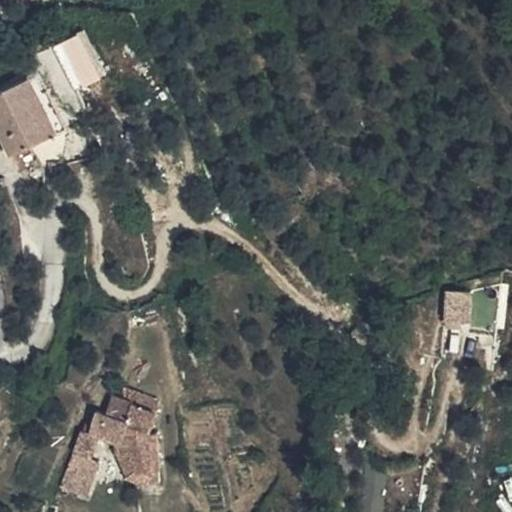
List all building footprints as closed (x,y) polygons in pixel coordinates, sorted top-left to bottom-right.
[(81,85),(109,72),(88,27),(59,40),(81,85)] [(66,120),(47,82),(43,84),(35,66),(27,69),(55,126),(66,120)] [(0,133),(7,149),(55,126),(27,69),(0,82),(0,133)] [(466,318),(465,295),(446,295),(447,317),(466,318)] [(0,414),(26,423),(35,395),(7,384),(2,400),(0,403),(0,414)] [(67,457),(86,464),(95,437),(123,445),(120,453),(136,451),(137,474),(159,474),(161,474),(158,435),(154,434),(160,416),(153,413),(157,399),(134,391),(131,401),(110,393),(102,415),(91,412),(83,431),(78,429),(67,457)] [(94,466),(86,464),(67,457),(56,485),(83,495),(94,466)] [(386,511),(387,457),(365,457),(365,511),(386,511)] [(159,474),(137,474),(138,485),(159,484),(159,474)]
